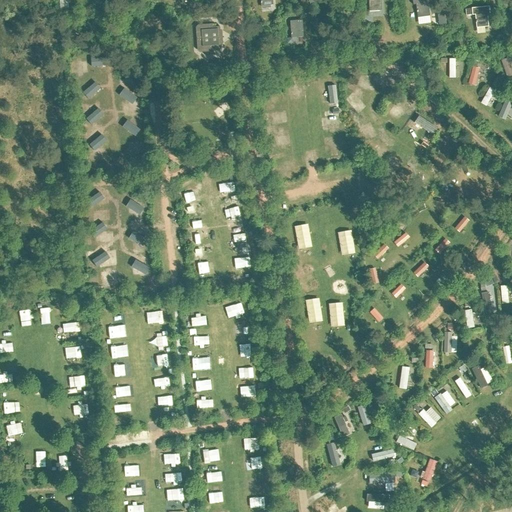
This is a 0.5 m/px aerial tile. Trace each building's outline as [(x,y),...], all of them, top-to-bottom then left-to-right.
[(71,6),(66,0),(62,0),(58,3),(63,11),(71,6)] [(380,0),(368,0),(369,11),(381,11),(380,0)] [(429,16),(428,6),(431,6),(430,0),(411,0),(412,6),(416,5),(417,17),(429,16)] [(472,15),(475,15),(476,28),(488,27),(487,16),(490,16),(489,6),(471,8),(472,15)] [(302,20),(290,21),(291,38),(303,37),(302,20)] [(211,25),(197,26),(195,28),(197,51),(199,53),(213,52),(213,49),(221,48),(221,45),(222,44),(221,31),(219,30),(219,27),(212,28),(211,25)] [(471,88),(463,104),(470,108),(478,92),(471,88)] [(389,121),(392,128),(398,125),(394,118),(389,121)] [(292,152),(281,153),(283,168),(293,167),(292,152)] [(392,177),(401,183),(407,173),(398,167),(392,177)] [(127,215),(126,205),(116,205),(117,215),(127,215)] [(127,235),(127,224),(116,224),(117,236),(127,235)] [(91,233),(80,232),(80,246),(91,246),(91,233)] [(497,247),(496,270),(505,270),(505,247),(497,247)] [(220,261),(217,271),(227,274),(230,264),(220,261)] [(189,279),(198,275),(194,265),(185,269),(189,279)] [(174,317),(174,326),(184,326),(184,318),(174,317)] [(145,321),(129,322),(130,329),(145,328),(145,321)] [(92,336),(106,335),(105,323),(92,324),(92,336)] [(55,326),(56,338),(64,337),(63,325),(55,326)] [(138,347),(148,347),(147,329),(137,330),(138,347)] [(222,357),(233,356),(232,343),(221,343),(222,357)] [(108,348),(93,348),(93,358),(108,358),(108,348)] [(93,365),(94,378),(105,378),(105,364),(93,365)] [(4,373),(10,379),(16,374),(10,368),(4,373)] [(394,373),(380,374),(381,387),(388,386),(388,382),(395,382),(394,373)] [(198,389),(201,379),(195,377),(192,388),(198,389)] [(438,383),(447,396),(452,392),(443,379),(438,383)] [(227,384),(227,396),(238,395),(237,383),(227,384)] [(67,394),(67,384),(53,385),(54,395),(67,394)] [(426,389),(421,392),(430,409),(436,407),(426,389)] [(59,403),(59,412),(70,412),(70,403),(59,403)] [(399,411),(412,425),(417,420),(408,410),(409,410),(405,405),(399,411)] [(319,425),(325,434),(332,429),(326,421),(319,425)] [(332,433),(323,435),(325,442),(333,439),(332,433)] [(240,436),(225,437),(226,449),(241,448),(240,436)] [(186,463),(200,460),(197,447),(184,450),(186,463)] [(144,453),(144,463),(161,463),(161,454),(144,453)] [(242,454),(225,455),(225,467),(242,466),(242,454)] [(145,471),(147,482),(162,480),(161,469),(145,471)] [(350,490),(365,489),(365,471),(349,472),(350,490)] [(242,474),(226,474),(227,485),(243,484),(242,474)] [(201,500),(198,489),(188,491),(190,502),(201,500)] [(154,493),(154,501),(164,501),(164,493),(154,493)] [(123,511),(123,501),(113,502),(112,496),(107,497),(108,511),(123,511)]
